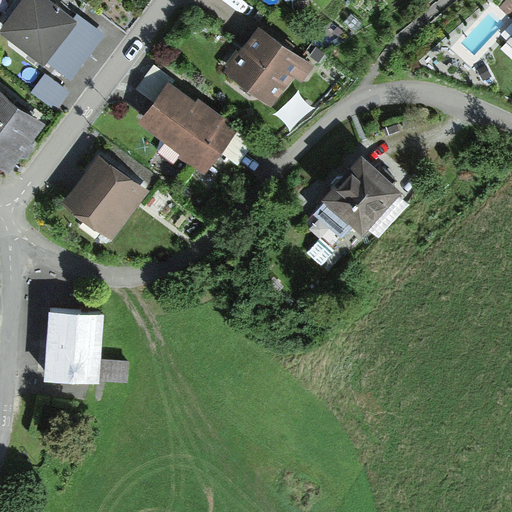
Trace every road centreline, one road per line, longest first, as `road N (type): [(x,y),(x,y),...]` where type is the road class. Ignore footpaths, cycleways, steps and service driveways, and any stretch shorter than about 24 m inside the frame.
road 1 (residential): [(9,215),(47,254),(91,273),(162,270),(205,244),(321,122),(367,93),(418,90),(511,128)]
road 2 (residential): [(9,215),(165,0)]
road 3 (residential): [(0,424),(9,215)]
